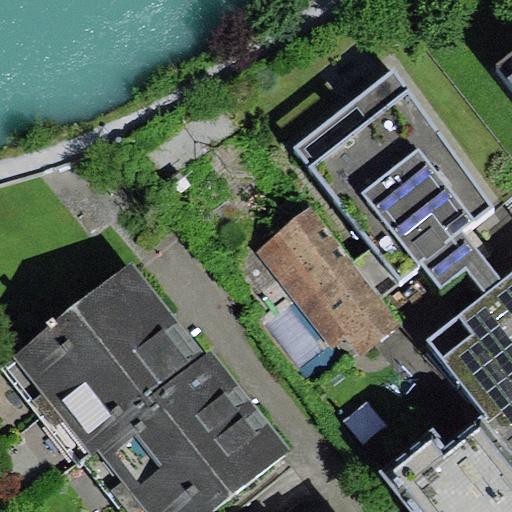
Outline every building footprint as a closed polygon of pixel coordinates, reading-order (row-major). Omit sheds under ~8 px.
[(511,89),(511,58),(497,70),(511,89)] [(502,288),(461,236),(492,211),(395,73),(294,152),(398,285),(419,269),(440,295),(463,277),(484,303),(502,288)] [(309,210),(254,252),(329,349),(341,340),(358,362),(402,329),(309,210)] [(86,454),(96,446),(205,361),(131,266),(12,359),(86,454)] [(484,303),(427,348),(486,424),(480,429),(511,468),(511,280),(502,288),(484,303)] [(96,446),(148,511),(210,511),(286,453),(210,356),(205,361),(96,446)] [(511,511),(511,468),(480,429),(444,457),(432,442),(384,479),(410,511),(511,511)]
